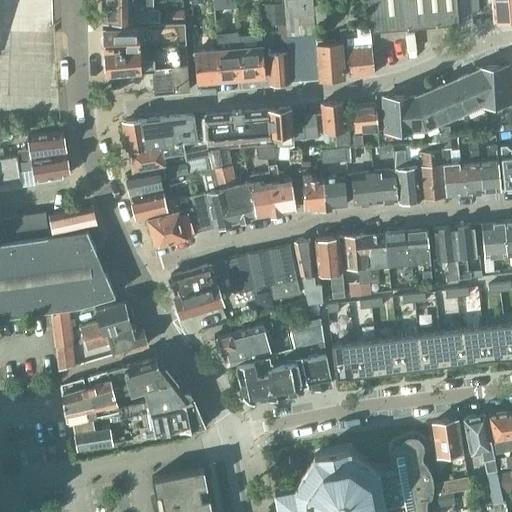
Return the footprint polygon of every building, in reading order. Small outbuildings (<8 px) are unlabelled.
[(135,0),(109,0),(102,0),(102,20),(159,19),(159,10),(136,10),(135,0)] [(286,41),(287,51),(289,77),(318,75),(315,41),(314,24),(313,6),(312,0),(283,0),(283,2),(285,23),(286,41)] [(368,0),(370,26),(371,31),(458,24),(456,0),(368,0)] [(477,0),(469,0),(471,11),(478,10),(477,0)] [(511,0),(491,0),(493,20),(511,18),(511,0)] [(283,2),(264,3),(265,25),(285,23),(283,2)] [(313,6),(314,24),(325,23),(324,5),(313,6)] [(183,10),(169,10),(170,22),(184,21),(183,10)] [(103,24),(104,48),(164,45),(186,43),(185,22),(163,23),(103,24)] [(285,23),(277,24),(279,42),(286,41),(285,23)] [(374,73),(371,31),(370,26),(362,27),(364,47),(347,48),(350,75),(374,73)] [(255,46),(240,47),(243,77),(265,75),(262,37),(254,37),(255,46)] [(220,79),(217,49),(216,39),(193,41),(197,81),(220,79)] [(342,41),(335,42),(335,39),(315,41),(318,75),(318,78),(344,76),(342,41)] [(104,48),(105,72),(152,68),(165,66),(164,45),(104,48)] [(240,47),(217,49),(220,79),(243,77),(240,47)] [(290,81),(289,77),(287,51),(266,53),(269,83),(290,81)] [(189,90),(186,53),(178,53),(178,58),(171,58),(172,66),(165,66),(152,68),(154,93),(189,90)] [(481,65),(483,103),(511,102),(509,64),(481,65)] [(454,78),(467,108),(482,102),(483,103),(481,65),(480,65),(480,67),(454,78)] [(467,108),(454,78),(426,90),(439,121),(467,108)] [(408,94),(410,129),(411,129),(411,128),(424,127),(439,121),(426,90),(416,94),(409,95),(409,94),(408,94)] [(408,94),(383,95),(385,131),(410,129),(408,94)] [(339,145),(351,144),(351,137),(350,126),(346,126),(343,100),(320,102),(323,130),(337,129),(339,145)] [(352,103),(354,130),(378,128),(376,103),(376,101),(352,103)] [(291,105),(267,107),(269,133),(275,133),(293,131),(292,115),(291,105)] [(208,143),(275,137),(275,133),(269,133),(267,107),(204,113),(208,139),(208,143)] [(315,113),(304,114),(306,137),(317,136),(315,113)] [(126,150),(128,149),(182,140),(194,138),(193,114),(121,120),(126,150)] [(304,114),(292,115),(293,131),(294,138),(306,137),(304,114)] [(17,159),(65,152),(62,130),(26,133),(28,147),(15,150),(16,154),(17,159)] [(293,131),(275,133),(275,137),(276,143),(276,144),(276,146),(280,146),(294,146),(294,138),(293,131)] [(441,153),(445,195),(464,193),(461,160),(452,160),(449,135),(438,136),(440,148),(440,153),(441,153)] [(351,137),(351,144),(352,146),(361,145),(360,137),(351,137)] [(194,138),(182,140),(183,149),(185,158),(209,154),(208,150),(208,143),(208,139),(194,138)] [(470,159),(461,160),(464,193),(482,191),(479,158),(477,139),(468,139),(470,159)] [(182,140),(128,149),(132,169),(164,163),(162,153),(183,149),(182,140)] [(223,142),(208,143),(208,150),(217,149),(222,148),(223,148),(223,142)] [(259,145),(256,145),(258,158),(280,158),(280,146),(276,146),(276,144),(259,145)] [(505,144),(500,145),(504,189),(511,187),(511,147),(510,148),(505,144)] [(380,157),(393,156),(393,150),(392,145),(384,145),(379,145),(380,157)] [(294,146),(280,146),(280,158),(291,158),(291,147),(294,146)] [(222,148),(217,149),(235,221),(255,216),(246,181),(235,184),(230,163),(226,147),(223,148),(222,148)] [(321,148),(322,158),(341,157),(340,147),(321,148)] [(346,148),(347,162),(355,161),(355,147),(346,148)] [(443,195),(440,153),(440,148),(418,150),(423,197),(443,195)] [(488,157),(479,158),(482,191),(500,189),(496,148),(487,149),(488,157)] [(235,221),(217,149),(208,150),(209,154),(218,188),(202,192),(205,206),(194,208),(199,229),(214,225),(214,226),(235,221)] [(395,169),(397,199),(420,197),(417,164),(405,165),(404,149),(393,150),(393,156),(394,156),(395,169)] [(0,156),(0,187),(21,184),(19,169),(32,167),(33,179),(68,173),(65,152),(17,159),(16,154),(0,156)] [(268,164),(270,180),(275,213),(296,209),(291,177),(279,179),(277,162),(268,164)] [(125,173),(130,194),(163,186),(160,175),(173,173),(173,169),(177,168),(176,164),(125,173)] [(325,206),(322,176),(310,178),(309,166),(297,168),(297,179),(301,179),(303,204),(306,208),(325,206)] [(395,169),(373,170),(375,202),(397,199),(395,169)] [(375,202),(373,170),(350,172),(353,204),(375,202)] [(344,174),(322,176),(325,206),(346,204),(344,174)] [(250,183),(255,216),(275,213),(270,180),(250,183)] [(136,219),(146,215),(178,207),(189,204),(187,196),(166,201),(164,189),(131,197),(136,219)] [(89,204),(48,213),(52,233),(94,224),(96,224),(95,222),(94,223),(91,206),(92,206),(91,204),(89,204)] [(178,207),(146,215),(154,241),(158,243),(190,233),(184,215),(181,216),(178,207)] [(37,234),(47,233),(44,211),(34,212),(37,234)] [(27,236),(37,234),(34,212),(24,214),(27,236)] [(24,214),(14,215),(17,237),(27,236),(24,214)] [(14,215),(3,216),(6,238),(17,237),(14,215)] [(511,218),(502,220),(506,254),(511,253),(511,218)] [(506,254),(502,220),(481,222),(484,255),(483,256),(484,271),(493,270),(491,255),(506,254)] [(473,223),(453,225),(458,274),(480,272),(480,267),(468,268),(468,266),(466,266),(465,256),(476,254),(473,223)] [(458,274),(453,225),(433,227),(436,259),(447,257),(449,275),(458,274)] [(48,234),(0,240),(0,316),(76,305),(115,294),(87,228),(48,234)] [(427,228),(406,230),(409,261),(430,260),(427,228)] [(406,230),(385,231),(388,263),(409,261),(406,230)] [(385,231),(365,233),(370,291),(378,291),(375,264),(388,263),(385,231)] [(370,291),(365,233),(364,233),(343,235),(345,267),(359,266),(362,292),(370,291)] [(314,238),(318,273),(330,272),(331,290),(343,289),(338,236),(314,238)] [(294,241),(300,275),(308,300),(322,299),(321,281),(314,281),(310,238),(294,241)] [(233,293),(272,284),(275,297),(299,291),(288,243),(225,257),(233,293)] [(175,294),(180,312),(222,300),(211,261),(170,274),(176,294),(175,294)] [(509,281),(498,282),(499,290),(510,289),(509,281)] [(498,282),(487,284),(488,292),(499,290),(498,282)] [(466,286),(455,287),(456,295),(467,294),(466,286)] [(455,287),(444,289),(445,297),(456,295),(455,287)] [(423,291),(412,292),(413,300),(424,299),(423,291)] [(412,292),(401,294),(402,302),(413,300),(412,292)] [(379,296),(368,297),(369,305),(380,304),(379,296)] [(368,297),(358,299),(358,307),(369,305),(368,297)] [(81,326),(84,337),(135,321),(130,303),(125,299),(95,308),(99,320),(81,326)] [(336,301),(325,303),(326,311),(337,309),(336,301)] [(51,309),(56,347),(63,346),(72,344),(67,308),(51,309)] [(268,352),(236,362),(239,378),(240,378),(242,391),(252,398),(276,393),(302,388),(302,386),(308,385),(308,387),(331,382),(325,350),(323,338),(324,338),(320,318),(289,324),(293,348),(276,351),(270,352),(268,352)] [(135,321),(84,337),(87,347),(110,340),(114,353),(147,344),(142,328),(138,329),(135,321)] [(511,321),(503,322),(507,357),(511,356),(511,321)] [(503,322),(482,325),(486,359),(507,357),(503,322)] [(230,363),(236,362),(268,352),(270,352),(262,323),(217,335),(218,337),(215,341),(217,347),(222,349),(225,360),(230,363)] [(482,325),(460,327),(464,362),(486,359),(482,325)] [(460,327),(438,330),(442,365),(464,362),(460,327)] [(438,330),(417,333),(421,367),(442,365),(438,330)] [(417,333),(395,335),(399,370),(421,367),(417,333)] [(395,335),(373,338),(377,373),(399,370),(395,335)] [(373,338),(352,341),(356,375),(377,373),(373,338)] [(352,341),(330,343),(334,378),(356,375),(352,341)] [(63,346),(56,347),(58,369),(74,367),(72,344),(63,346)] [(120,412),(141,407),(192,396),(161,357),(155,355),(108,370),(118,402),(120,412)] [(65,414),(118,402),(108,370),(60,384),(65,414)] [(192,396),(141,407),(145,425),(139,426),(141,432),(136,433),(137,438),(201,425),(204,423),(193,398),(192,398),(191,397),(192,397),(192,396)] [(495,449),(511,445),(511,424),(509,410),(488,413),(495,449)] [(482,450),(486,471),(493,502),(503,500),(484,413),(476,415),(470,414),(464,417),(471,452),(482,450)] [(460,441),(456,417),(433,420),(438,454),(453,451),(453,456),(464,454),(461,440),(460,441)] [(74,434),(77,449),(112,443),(110,428),(74,434)] [(294,487),(298,511),(381,511),(384,509),(386,506),(388,506),(405,503),(406,509),(402,510),(401,511),(428,511),(426,508),(426,505),(426,500),(426,498),(430,497),(433,490),(433,476),(430,468),(423,457),(422,455),(424,447),(424,442),(422,439),(418,436),(415,434),(411,434),(405,436),(402,439),(398,439),(394,442),(392,446),(392,453),(394,459),(398,463),(398,468),(380,472),(380,471),(377,469),(370,465),(370,464),(359,456),(359,457),(352,453),(353,452),(350,450),(349,447),(346,447),(346,448),(338,449),(325,451),(325,452),(317,453),(314,453),(315,457),(294,486),(294,487)] [(152,476),(155,492),(160,491),(164,511),(212,511),(209,495),(202,496),(200,485),(207,484),(204,467),(196,468),(196,467),(152,476)] [(443,505),(457,503),(455,488),(472,485),(470,474),(439,479),(443,505)] [(298,511),(294,487),(292,488),(277,491),(275,491),(275,493),(276,493),(278,503),(277,503),(278,511),(298,511)]
